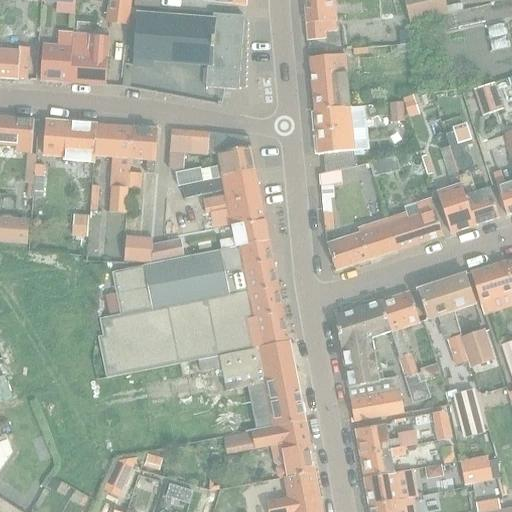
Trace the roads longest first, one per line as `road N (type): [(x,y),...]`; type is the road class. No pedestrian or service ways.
road 1 (residential): [(283,127),(0,99)]
road 2 (residential): [(308,303),(511,240)]
road 3 (residential): [(345,511),(308,303)]
road 4 (residential): [(308,303),(283,127)]
road 5 (residential): [(283,127),(279,0)]
